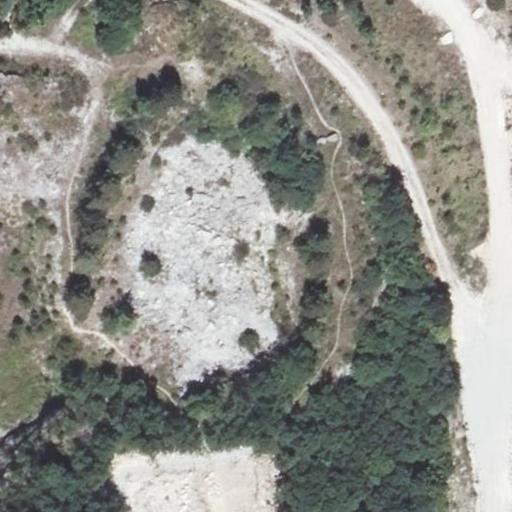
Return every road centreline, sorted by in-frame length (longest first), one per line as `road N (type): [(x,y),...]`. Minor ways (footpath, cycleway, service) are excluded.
road 1 (track): [(511,444),(479,374),(421,204),(357,80),(294,29),(236,0)]
road 2 (track): [(442,0),(481,72),(507,252),(504,296),(487,312),(457,309)]
